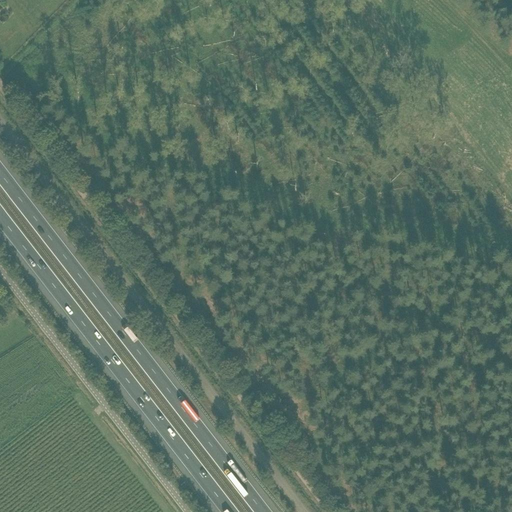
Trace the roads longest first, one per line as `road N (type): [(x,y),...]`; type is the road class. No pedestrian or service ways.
road 1 (unclassified): [(304,511),(0,120)]
road 2 (motorway): [(263,511),(0,170)]
road 3 (motorway): [(0,214),(229,511)]
road 4 (unclassified): [(186,511),(0,272)]
